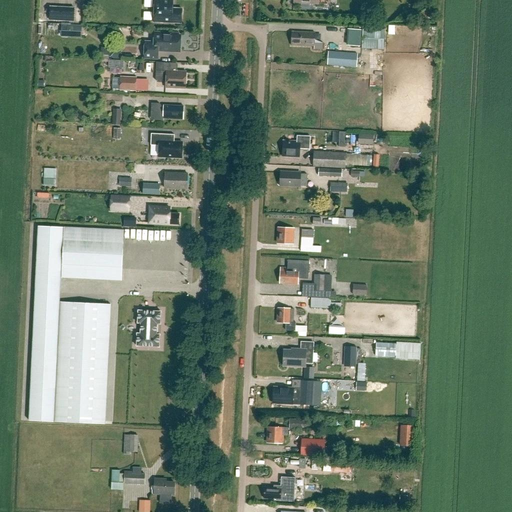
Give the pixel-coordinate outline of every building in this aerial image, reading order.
[(181,23),(182,9),(172,8),(172,0),(154,0),(153,22),(181,23)] [(74,22),(75,8),(50,6),(49,20),(74,22)] [(81,38),(81,26),(61,25),(60,37),(81,38)] [(361,46),(361,29),(348,29),(348,46),(361,46)] [(383,50),(384,30),(363,29),(362,49),(383,50)] [(177,34),(173,33),(172,33),(172,34),(172,35),(163,35),(163,33),(155,32),(154,42),(145,42),(144,58),(158,59),(158,51),(180,52),(181,36),(178,35),(178,34),(177,34)] [(322,50),(322,43),(314,43),(315,33),(291,32),(291,46),(313,47),(313,49),(322,50)] [(101,47),(101,55),(110,56),(111,57),(117,49),(117,48),(101,47)] [(327,65),(357,67),(358,54),(328,52),(327,65)] [(185,89),(186,72),(170,71),(170,63),(156,62),(155,80),(166,81),(166,88),(185,89)] [(120,77),(120,90),(136,91),(136,78),(120,77)] [(164,107),(162,107),(162,105),(159,104),(151,103),(150,120),(163,121),(163,118),(183,119),(184,107),(164,106),(164,107)] [(120,125),(121,110),(113,109),(112,125),(120,125)] [(114,130),(114,138),(124,138),(124,131),(114,130)] [(328,143),(339,142),(338,132),(328,133),(328,143)] [(151,134),(151,145),(159,146),(159,157),(181,158),(182,142),(174,142),(175,135),(151,134)] [(359,135),(358,144),(371,144),(372,135),(359,135)] [(310,149),(310,137),(297,136),(297,142),(283,141),(283,157),(299,158),(300,149),(310,149)] [(345,168),(345,153),(327,152),(314,152),(313,166),(330,167),(345,168)] [(348,154),(348,164),(367,164),(367,154),(348,154)] [(43,185),(55,185),(56,168),(43,167),(43,185)] [(341,177),(342,170),(318,169),(318,176),(341,177)] [(307,187),(308,175),(301,175),(301,173),(281,172),(280,186),(300,187),(307,187)] [(187,189),(187,174),(165,173),(165,188),(187,189)] [(129,179),(120,178),(119,187),(128,187),(129,179)] [(347,183),(339,183),(338,192),(347,193),(347,183)] [(159,195),(160,185),(153,185),(143,185),(143,194),(159,195)] [(111,196),(110,212),(130,213),(130,197),(111,196)] [(179,225),(180,215),(170,214),(170,208),(150,207),(149,223),(179,225)] [(54,422),(63,227),(38,226),(29,421),(54,422)] [(123,282),(126,231),(66,228),(63,279),(123,282)] [(293,244),(294,229),(278,228),(278,243),(293,244)] [(313,239),(313,230),(302,230),(301,238),(313,239)] [(288,268),(281,268),(280,284),(298,285),(298,279),(308,279),(309,261),(288,260),(288,268)] [(324,291),(325,275),(314,275),(313,291),(324,291)] [(366,296),(367,285),(353,284),(352,295),(366,296)] [(330,309),(331,299),(311,298),(311,308),(330,309)] [(112,305),(61,302),(54,420),(105,422),(112,305)] [(295,331),(296,323),(293,323),(294,309),(278,309),(278,322),(286,323),(285,330),(295,331)] [(160,312),(139,311),(138,311),(139,311),(138,322),(138,323),(139,323),(141,323),(141,334),(138,334),(137,333),(137,334),(138,334),(137,345),(137,346),(138,346),(159,347),(160,347),(160,346),(160,335),(159,334),(159,335),(157,335),(157,324),(160,324),(161,324),(161,323),(161,312),(160,311),(160,312)] [(313,363),(313,343),(302,342),(302,349),(296,349),(296,350),(284,350),(283,366),(305,367),(306,363),(313,363)] [(395,357),(396,344),(376,343),(375,356),(395,357)] [(396,343),(396,344),(395,357),(395,359),(419,360),(420,344),(396,343)] [(356,367),(356,347),(344,346),(343,367),(356,367)] [(365,380),(366,363),(358,362),(357,380),(365,380)] [(313,379),(314,368),(305,367),(304,378),(313,379)] [(313,406),(314,382),(302,381),(301,393),(298,393),(296,394),(294,394),(294,388),(271,387),(270,404),(293,405),(301,405),(313,406)] [(306,430),(307,420),(289,419),(289,429),(306,430)] [(413,447),(414,426),(400,425),(399,446),(413,447)] [(288,436),(288,428),(268,427),(268,443),(283,444),(284,436),(288,436)] [(137,452),(138,435),(124,435),(123,454),(130,455),(130,452),(137,452)] [(324,457),(325,440),(301,439),(300,455),(324,457)] [(331,472),(351,473),(352,462),(331,461),(331,472)] [(112,482),(120,482),(120,470),(112,470),(112,482)] [(145,484),(145,474),(132,473),(132,472),(124,471),(124,484),(145,484)] [(296,492),(308,492),(309,476),(297,475),(296,492)] [(265,488),(264,499),(274,499),(274,501),(294,502),(296,478),(281,477),(281,486),(274,485),(274,488),(265,488)] [(152,493),(161,494),(160,502),(171,503),(172,494),(174,494),(175,482),(166,482),(166,479),(155,479),(155,489),(152,489),(152,493)] [(407,503),(407,489),(400,489),(399,502),(407,503)]
